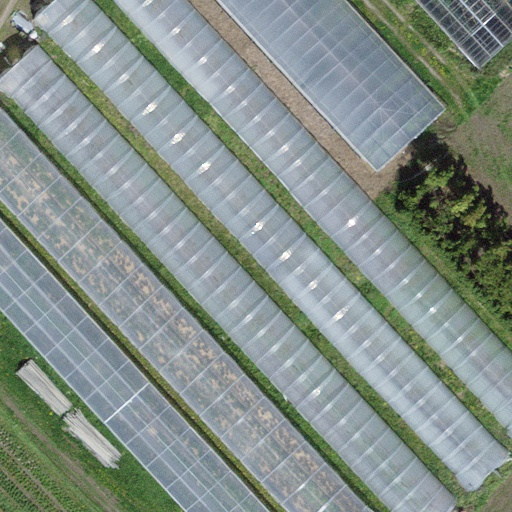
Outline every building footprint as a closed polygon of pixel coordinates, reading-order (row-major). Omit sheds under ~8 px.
[(44,0),(37,6),(473,490),(511,455),(511,452),(104,0),(44,0)] [(511,344),(200,0),(125,0),(511,427),(511,344)] [(455,104),(359,0),(224,0),(381,172),(455,104)] [(511,0),(425,0),(482,63),(511,35),(511,0)] [(396,511),(449,511),(461,502),(41,32),(0,68),(396,511)] [(0,189),(290,511),(377,511),(7,100),(0,106),(0,189)] [(0,299),(188,511),(275,511),(0,199),(0,299)]
